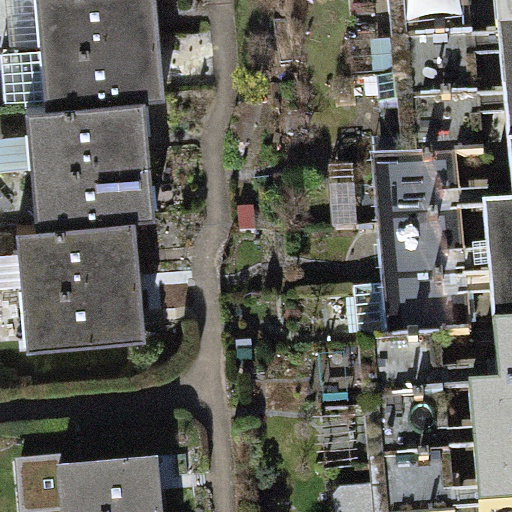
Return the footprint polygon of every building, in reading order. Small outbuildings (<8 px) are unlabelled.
[(38,0),(42,45),(161,34),(157,0),(38,0)] [(387,0),(396,72),(477,65),(470,0),(387,0)] [(511,0),(495,0),(498,35),(511,33),(511,0)] [(511,33),(498,35),(504,92),(511,90),(511,33)] [(42,45),(48,102),(146,97),(166,94),(161,34),(42,45)] [(398,99),(402,160),(453,155),(485,152),(477,65),(396,72),(377,74),(380,100),(398,99)] [(27,106),(34,163),(151,152),(146,97),(48,102),(27,106)] [(34,163),(39,223),(136,214),(155,213),(151,152),(34,163)] [(372,162),(377,221),(458,215),(453,155),(402,160),(372,162)] [(511,210),(486,212),(491,272),(511,269),(511,210)] [(16,225),(22,283),(143,272),(136,214),(39,223),(16,225)] [(377,221),(384,281),(464,273),(458,215),(377,221)] [(511,269),(491,272),(494,331),(511,329),(511,269)] [(146,333),(143,272),(22,283),(26,340),(146,333)] [(354,284),(360,342),(440,335),(469,332),(464,273),(384,281),(354,284)] [(511,329),(494,331),(499,389),(511,388),(511,329)] [(360,344),(365,400),(445,393),(440,335),(360,342),(360,344)] [(511,388),(499,389),(470,391),(476,452),(511,448),(511,388)] [(365,400),(370,460),(450,453),(445,393),(365,400)] [(511,448),(476,452),(481,510),(511,507),(511,448)] [(450,511),(456,511),(450,453),(370,460),(374,511),(450,511)] [(61,511),(163,511),(160,468),(60,475),(59,464),(20,467),(23,511),(53,511),(61,511)]
